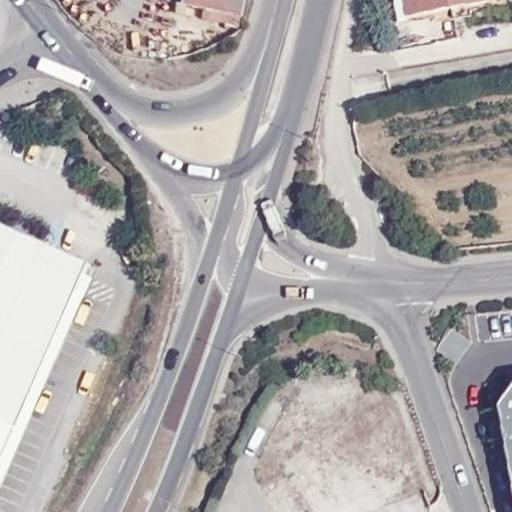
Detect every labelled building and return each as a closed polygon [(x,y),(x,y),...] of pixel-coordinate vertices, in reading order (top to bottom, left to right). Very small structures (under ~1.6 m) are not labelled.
[(239,15),(241,0),(180,0),(180,3),(203,7),(239,15)] [(407,18),(403,0),(393,0),(398,25),(409,23),(409,18),(407,18)] [(403,0),(407,18),(409,18),(449,10),(447,0),(403,0)] [(447,0),(449,10),(482,5),(511,0),(447,0)] [(201,19),(236,27),(239,15),(203,7),(201,19)] [(0,470),(16,432),(88,264),(0,226),(0,470)] [(511,381),(494,405),(511,499),(511,381)]
